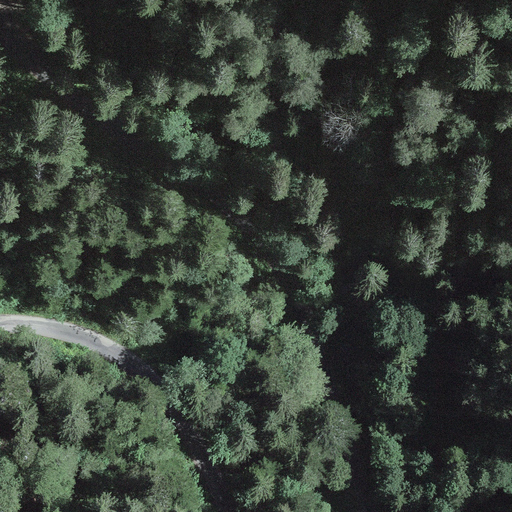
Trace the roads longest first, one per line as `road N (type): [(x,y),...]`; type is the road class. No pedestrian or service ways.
road 1 (track): [(0,20),(54,79),(196,176),(279,253),(309,314),(374,511)]
road 2 (track): [(227,511),(186,422),(154,378),(67,325),(0,321)]
